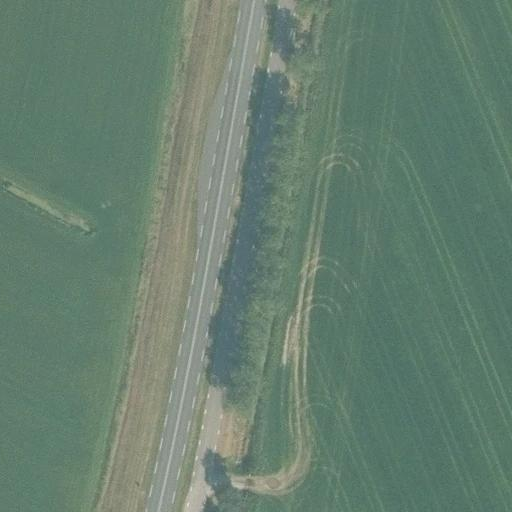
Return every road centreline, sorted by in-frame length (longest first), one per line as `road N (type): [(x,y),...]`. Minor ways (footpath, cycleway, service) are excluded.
road 1 (unclassified): [(194,511),(287,0)]
road 2 (primary): [(161,511),(252,0)]
